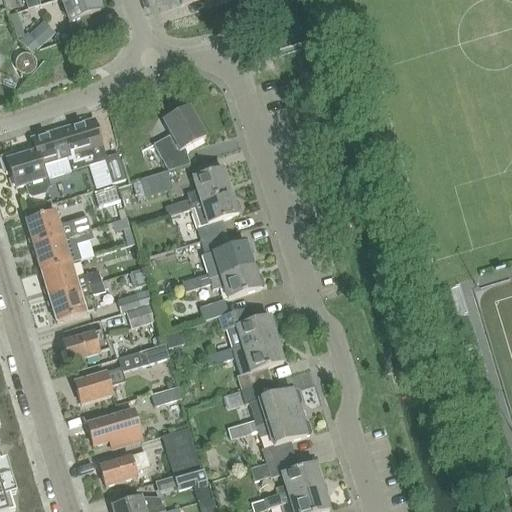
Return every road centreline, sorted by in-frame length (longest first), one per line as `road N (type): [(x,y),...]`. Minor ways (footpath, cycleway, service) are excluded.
road 1 (residential): [(374,511),(241,86),(211,66),(147,62)]
road 2 (residential): [(69,511),(0,277)]
road 3 (residential): [(0,129),(126,87),(147,62)]
